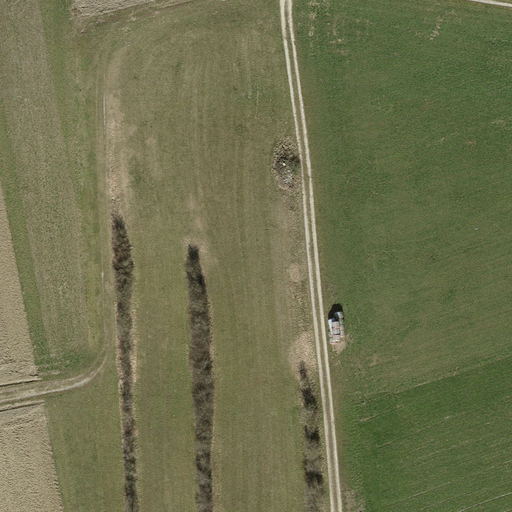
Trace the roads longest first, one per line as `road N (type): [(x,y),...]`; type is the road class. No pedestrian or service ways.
road 1 (track): [(227,0),(127,25),(104,53),(101,245),(111,344),(92,379),(0,399)]
road 2 (track): [(286,0),(338,511)]
